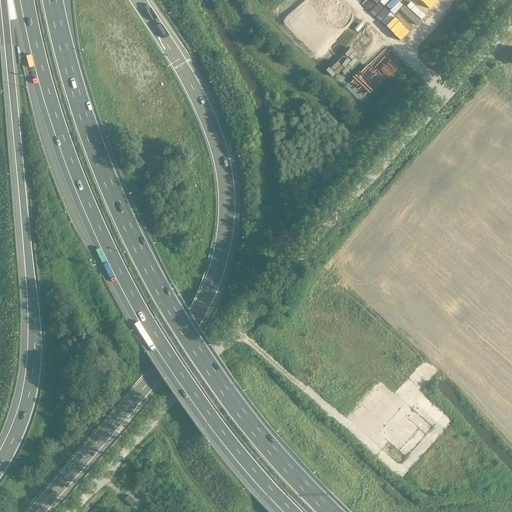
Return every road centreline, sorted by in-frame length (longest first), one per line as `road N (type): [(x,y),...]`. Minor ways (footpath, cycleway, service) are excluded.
road 1 (tertiary): [(65,511),(511,18)]
road 2 (motorway): [(35,511),(175,347),(199,309),(224,234),(216,143),(180,65),(137,0)]
road 3 (motorway): [(329,511),(265,448),(165,301),(83,118),(52,0)]
road 4 (motorway): [(23,0),(56,129),(145,327),(207,420),(287,511)]
road 5 (motorway): [(5,0),(34,343),(21,418),(0,463)]
road 6 (track): [(431,374),(367,444),(232,329)]
road 7 (track): [(349,0),(402,50),(442,8)]
